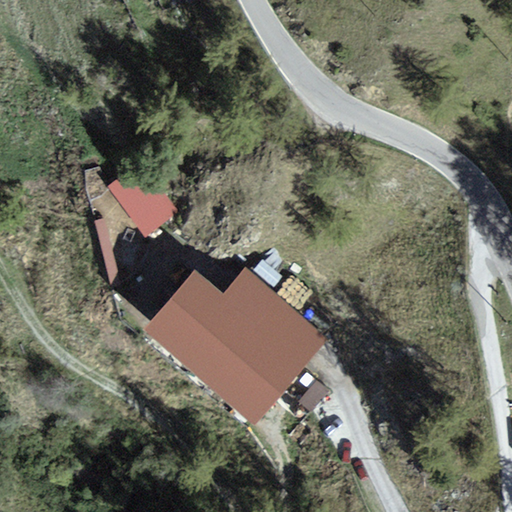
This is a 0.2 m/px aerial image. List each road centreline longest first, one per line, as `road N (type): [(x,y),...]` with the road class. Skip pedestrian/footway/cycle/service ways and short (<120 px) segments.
road 1 (tertiary): [(251,0),(325,98),(423,147),(474,184),(511,257)]
road 2 (track): [(0,263),(77,364),(160,410),(235,511)]
